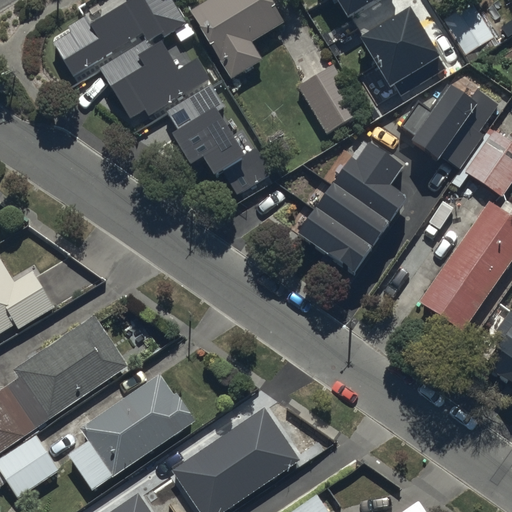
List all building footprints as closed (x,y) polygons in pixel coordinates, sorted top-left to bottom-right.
[(53,44),(73,75),(141,33),(147,42),(162,33),(165,39),(189,24),(173,0),(129,0),(92,24),(88,17),(69,28),(72,32),(53,44)] [(252,38),(281,22),(267,0),(194,0),(188,4),(218,57),(229,76),(262,57),(252,38)] [(337,0),(348,17),(376,0),(337,0)] [(471,55),(496,41),(472,0),(461,0),(445,9),(471,55)] [(410,6),(360,37),(398,99),(448,69),(410,6)] [(147,49),(144,43),(100,70),(131,118),(145,109),(149,115),(210,77),(198,57),(178,69),(161,40),(147,49)] [(296,79),(325,130),(364,108),(335,57),(296,79)] [(469,99),(448,84),(430,110),(419,103),(402,127),(415,136),(411,142),(437,160),(440,156),(460,169),(504,106),(477,87),(469,99)] [(238,196),(274,173),(257,146),(245,153),(218,111),(225,107),(212,86),(168,113),(179,130),(172,134),(191,164),(202,157),(214,177),(223,172),(238,196)] [(511,139),(495,128),(466,171),(500,193),(511,175),(511,139)] [(355,273),(407,198),(389,185),(402,165),(365,139),(299,235),(355,273)] [(415,300),(459,331),(511,255),(511,212),(488,195),(415,300)] [(0,326),(13,318),(17,325),(51,304),(29,266),(12,276),(0,257),(0,256),(0,326)] [(487,370),(511,387),(511,307),(488,342),(500,350),(487,370)] [(0,446),(126,361),(98,320),(92,310),(11,365),(18,374),(0,385),(0,446)] [(77,422),(86,436),(66,450),(92,488),(113,474),(193,420),(158,368),(77,422)] [(172,471),(199,511),(223,511),(299,460),(264,409),(172,471)] [(0,454),(0,473),(16,497),(60,467),(35,431),(0,454)] [(331,511),(316,490),(283,511),(331,511)] [(111,511),(150,511),(138,494),(111,511)]
